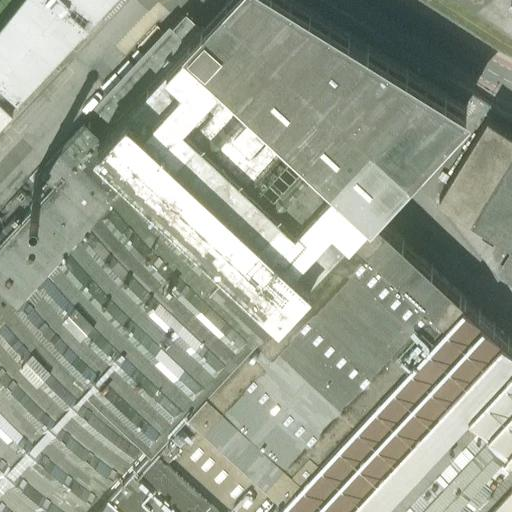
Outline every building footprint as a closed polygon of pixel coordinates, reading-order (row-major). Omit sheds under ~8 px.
[(511,511),(511,340),(371,208),(466,105),(297,0),(224,0),(203,24),(57,180),(22,217),(0,240),(0,511),(511,511)] [(20,0),(0,25),(0,75),(18,92),(104,0),(20,0)] [(57,180),(203,24),(188,10),(43,166),(57,180)] [(0,125),(13,112),(0,98),(0,125)] [(511,133),(487,118),(439,195),(511,240),(511,133)] [(0,240),(22,217),(16,212),(3,226),(4,227),(0,231),(0,240)] [(511,280),(511,252),(500,273),(511,280)]
